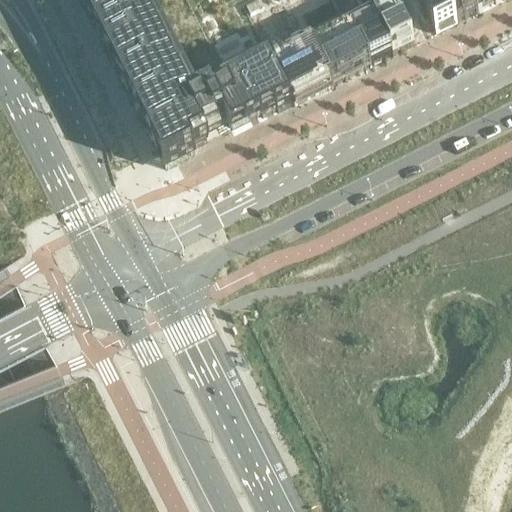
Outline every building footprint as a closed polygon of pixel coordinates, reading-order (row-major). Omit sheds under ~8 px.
[(76,0),(165,174),(197,158),(193,152),(208,145),(207,143),(208,142),(205,136),(227,125),(230,131),(231,131),(232,133),(261,118),(262,120),(276,113),(278,115),(293,108),(272,66),(229,87),(185,0),(76,0)] [(417,0),(436,36),(457,26),(444,0),(417,0)] [(471,0),(444,0),(457,26),(462,24),(464,27),(479,20),(477,16),(478,15),(479,15),(471,0)] [(471,0),(479,15),(483,13),(484,16),(497,8),(496,6),(501,4),(508,0),(471,0)] [(368,8),(347,19),(372,69),(386,62),(385,61),(392,58),(392,59),(393,58),(375,23),(368,8)] [(396,12),(375,23),(393,58),(394,58),(397,56),(399,60),(413,52),(411,49),(414,48),(415,47),(396,12)] [(347,19),(307,39),(333,89),(372,69),(347,19)] [(307,39),(268,59),(272,66),(293,108),(293,109),(333,89),(307,39)]
